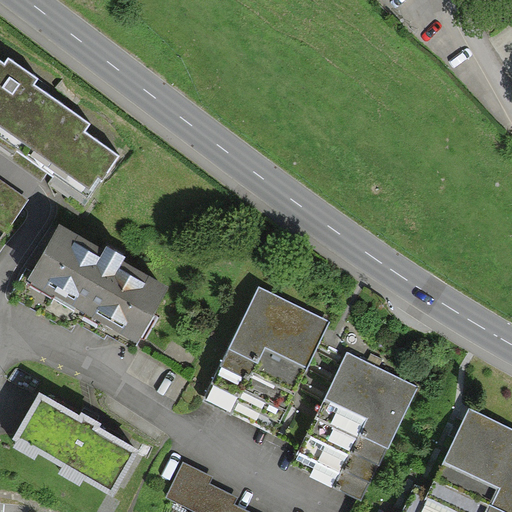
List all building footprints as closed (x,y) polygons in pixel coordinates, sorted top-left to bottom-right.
[(0,48),(0,141),(92,203),(135,138),(0,48)] [(0,182),(0,219),(9,225),(26,199),(0,182)] [(68,222),(38,272),(140,332),(169,283),(68,222)] [(334,327),(257,291),(207,397),(284,433),(334,327)] [(420,391),(353,357),(299,464),(366,497),(420,391)] [(45,391),(22,430),(117,486),(140,446),(45,391)] [(511,511),(511,423),(469,405),(433,487),(419,481),(405,511),(511,511)] [(270,511),(179,473),(166,502),(188,511),(270,511)]
